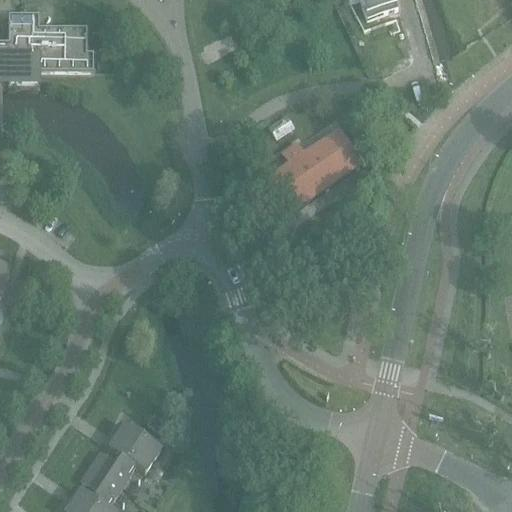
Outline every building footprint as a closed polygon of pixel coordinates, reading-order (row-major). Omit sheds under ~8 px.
[(357,0),(367,25),(394,15),(398,14),(392,0),(357,0)] [(8,47),(0,46),(0,91),(39,92),(39,77),(94,77),(94,57),(87,57),(87,32),(40,32),(40,19),(8,19),(8,47)] [(288,168),(266,183),(290,219),(362,170),(338,134),(303,158),(296,148),(281,158),(288,168)] [(276,229),(273,239),(282,242),(286,233),(276,229)] [(0,319),(3,310),(0,308),(0,302),(0,301),(1,301),(9,274),(7,273),(11,260),(0,256),(0,319)] [(152,422),(148,427),(146,430),(165,442),(170,434),(152,422)] [(105,461),(101,458),(91,473),(121,493),(129,481),(126,480),(132,470),(144,478),(160,455),(157,453),(160,450),(129,429),(127,433),(125,431),(105,461)] [(104,511),(110,503),(113,505),(121,493),(91,473),(81,488),(85,491),(70,511),(104,511)]
